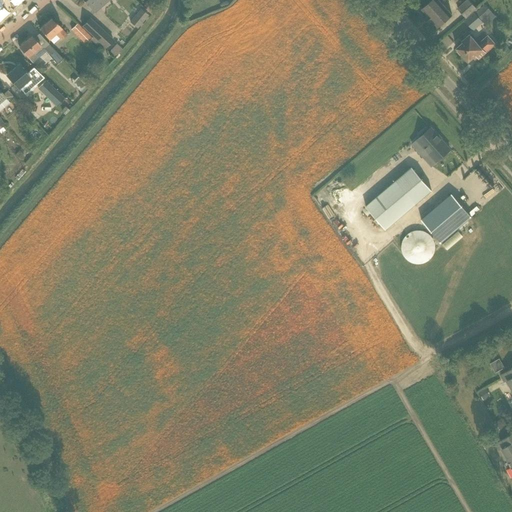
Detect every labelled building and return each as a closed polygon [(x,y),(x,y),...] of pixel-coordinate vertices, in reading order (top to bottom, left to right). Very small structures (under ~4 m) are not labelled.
[(0,0),(0,20),(22,0),(0,0)] [(83,0),(95,13),(109,0),(83,0)] [(446,0),(431,0),(422,9),(428,16),(425,18),(429,23),(432,20),(438,27),(452,14),(443,3),(446,0)] [(468,0),(467,0),(458,9),(466,18),(476,9),(468,0)] [(483,6),(475,14),(483,21),(490,14),(483,6)] [(137,28),(149,14),(141,7),(129,20),(137,28)] [(51,18),(39,29),(49,40),(56,34),(61,40),(67,35),(61,29),(62,28),(56,22),(55,23),(51,18)] [(89,18),(82,26),(105,47),(113,40),(89,18)] [(71,29),(86,44),(92,38),(77,24),(71,29)] [(462,41),(463,42),(457,48),(457,49),(457,52),(460,55),(462,54),(468,61),(476,55),(479,58),(495,45),(487,36),(477,44),(469,35),(462,41)] [(40,46),(32,36),(19,46),(28,57),(28,56),(33,62),(46,51),(51,57),(57,63),(63,58),(49,43),(43,48),(44,48),(42,49),(40,46)] [(111,49),(116,54),(121,49),(116,44),(111,49)] [(28,73),(27,73),(20,64),(7,75),(18,88),(28,79),(34,86),(44,77),(34,68),(28,73)] [(56,106),(64,98),(46,80),(38,88),(56,106)] [(86,85),(79,91),(82,94),(88,88),(86,85)] [(0,90),(0,110),(10,102),(8,100),(13,96),(8,90),(3,94),(0,90)] [(39,99),(34,108),(45,115),(51,106),(39,99)] [(61,112),(65,116),(69,110),(66,107),(61,112)] [(420,137),(417,139),(417,140),(430,155),(426,159),(432,166),(450,150),(431,127),(427,130),(426,129),(419,135),(420,137)] [(382,228),(430,190),(412,167),(364,204),(382,228)] [(441,242),(471,217),(452,194),(421,219),(441,242)] [(424,231),(418,230),(412,231),(407,234),(403,240),(402,246),(403,253),(408,260),(415,263),(422,263),(429,260),(433,254),(435,247),(434,240),(430,234),(424,231)] [(490,363),(495,372),(505,367),(500,358),(490,363)] [(511,390),(511,368),(501,374),(505,382),(507,380),(511,388),(511,389),(511,390)] [(479,393),(483,400),(490,396),(486,389),(479,393)] [(496,424),(500,431),(507,427),(503,420),(496,424)] [(507,458),(511,467),(511,466),(511,433),(496,443),(500,450),(502,449),(507,458)] [(482,442),(486,449),(493,445),(489,438),(482,442)]
